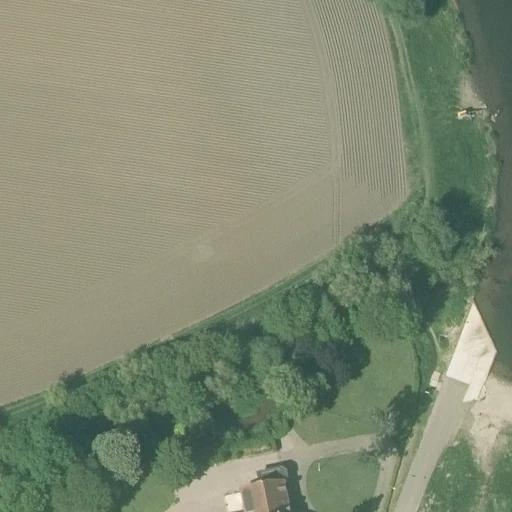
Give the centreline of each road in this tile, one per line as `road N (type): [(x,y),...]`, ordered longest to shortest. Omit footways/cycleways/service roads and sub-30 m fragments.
road 1 (track): [(0,426),(53,408),(112,368),(247,317),(388,236)]
road 2 (track): [(375,511),(389,460),(372,445),(217,472),(176,511)]
road 3 (tertiary): [(407,511),(497,292)]
road 4 (track): [(421,113),(429,168),(423,207),(388,236)]
